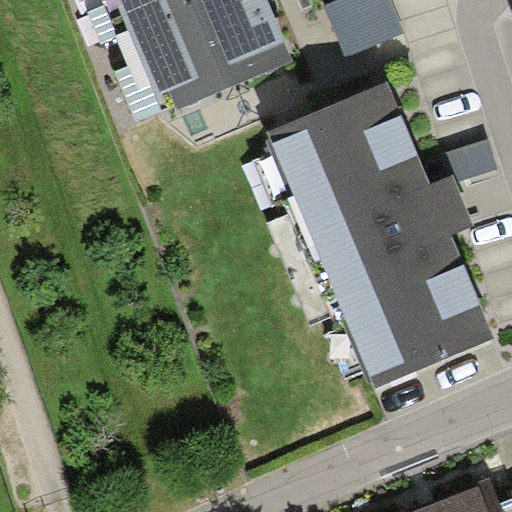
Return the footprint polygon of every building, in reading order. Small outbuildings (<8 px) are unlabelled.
[(102,0),(130,63),(141,59),(164,111),(286,58),(260,0),(102,0)] [(390,0),(346,0),(343,2),(364,51),(405,34),(390,0)] [(364,51),(343,2),(326,8),(346,59),(364,51)] [(300,196),(285,202),(340,329),(357,322),(381,377),(484,334),(440,229),(462,219),(449,188),(427,197),(383,93),(275,139),(300,196)] [(455,183),(498,170),(490,143),(447,156),(455,183)] [(487,511),(478,490),(424,511),(487,511)]
